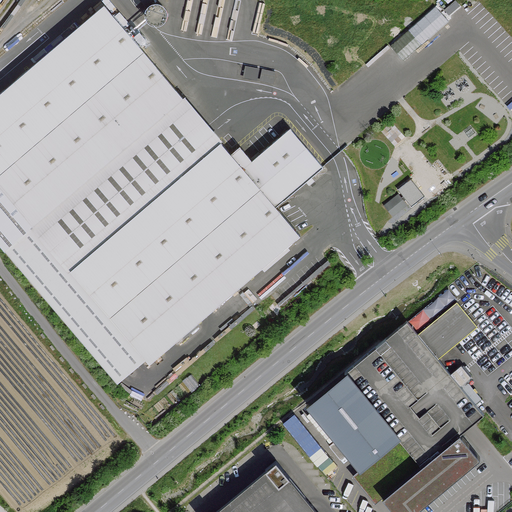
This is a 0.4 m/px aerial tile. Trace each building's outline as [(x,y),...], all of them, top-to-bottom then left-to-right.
[(106,2),(0,92),(0,185),(34,225),(148,361),(151,365),(304,236),(300,231),(278,206),(325,165),(293,127),(261,153),(253,160),(242,146),(233,152),(106,2)] [(150,5),(148,9),(147,14),(147,18),(151,23),(157,25),(163,24),(167,20),(169,15),(169,12),(166,7),(164,5),(161,3),(156,3),(150,5)] [(406,59),(452,18),(438,4),(393,45),(406,59)] [(468,91),(463,82),(455,87),(461,95),(468,91)] [(418,98),(412,103),(419,111),(425,105),(418,98)] [(484,103),(479,106),(481,111),(486,112),(488,106),(484,103)] [(381,135),(375,140),(379,144),(385,139),(381,135)] [(456,138),(450,142),(456,148),(461,144),(456,138)] [(402,141),(387,151),(396,163),(410,153),(402,141)] [(366,154),(371,149),(366,144),(360,149),(366,154)] [(412,205),(426,197),(416,178),(401,186),(412,205)] [(398,193),(383,205),(393,216),(407,204),(398,193)] [(148,361),(34,225),(5,250),(118,385),(148,361)] [(478,326),(458,301),(418,333),(439,358),(444,354),(478,326)] [(460,433),(484,414),(439,358),(418,333),(408,320),(347,370),(424,465),(384,497),(395,511),(414,511),(481,458),(460,433)] [(324,468),(336,459),(298,412),(286,421),(324,468)] [(318,511),(276,460),(212,511),(318,511)]
